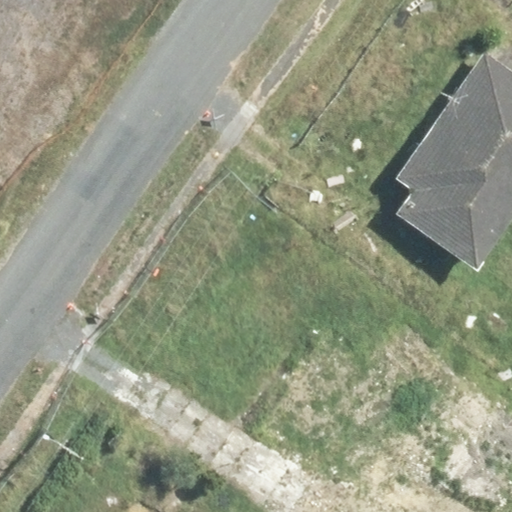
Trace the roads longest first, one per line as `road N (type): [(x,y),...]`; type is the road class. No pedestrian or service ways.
road 1 (unknown): [(511,459),(459,416),(435,373),(424,314),(432,255),(461,203),(511,160)]
road 2 (unknown): [(386,511),(431,423),(435,373)]
